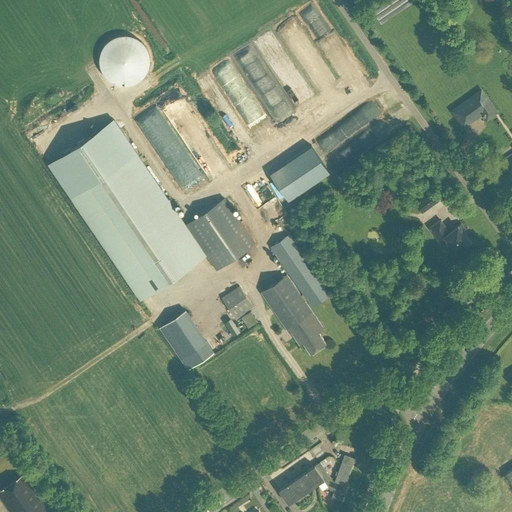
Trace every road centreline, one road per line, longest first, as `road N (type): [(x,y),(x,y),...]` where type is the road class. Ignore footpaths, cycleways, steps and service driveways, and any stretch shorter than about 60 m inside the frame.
road 1 (unclassified): [(336,0),(511,245)]
road 2 (unclassified): [(196,511),(359,399),(391,399)]
road 3 (track): [(170,309),(37,400),(0,416)]
road 4 (tertiary): [(423,415),(511,305)]
